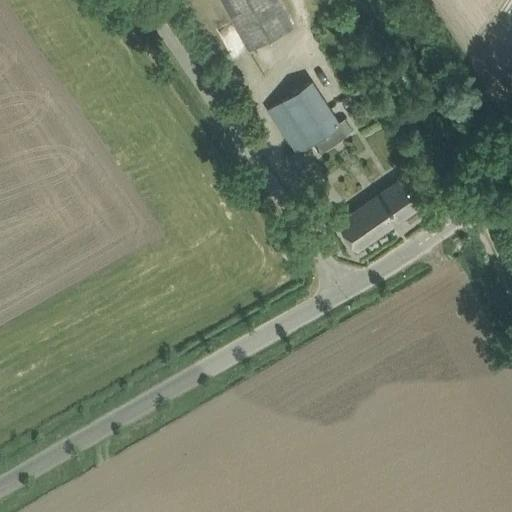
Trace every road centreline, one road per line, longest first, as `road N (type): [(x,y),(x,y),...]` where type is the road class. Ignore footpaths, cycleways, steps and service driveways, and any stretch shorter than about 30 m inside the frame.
road 1 (unclassified): [(0,494),(359,291)]
road 2 (unclassified): [(359,291),(153,0)]
road 3 (unclassified): [(359,291),(436,242),(511,170)]
